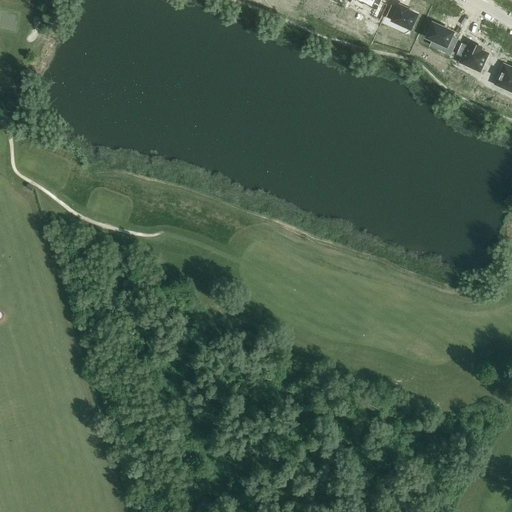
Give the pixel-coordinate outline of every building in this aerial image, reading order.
[(379,20),(386,4),(381,2),(381,0),(354,0),(355,1),(376,11),(373,16),(379,20)] [(407,8),(405,8),(405,7),(404,7),(401,6),(401,5),(400,5),(398,5),(397,8),(391,5),(386,16),(392,19),(391,20),(410,28),(416,14),(415,14),(415,13),(414,13),(406,10),(407,8)] [(432,22),(426,37),(445,46),(442,51),(450,54),(457,39),(450,36),(452,32),(445,28),(444,28),(440,26),(440,25),(439,25),(439,26),(432,22)] [(462,57),(459,62),(479,71),(487,53),(480,50),(481,47),(469,42),(467,45),(461,43),(456,54),(462,57)] [(511,92),(511,68),(503,64),(494,84),(511,92)]
